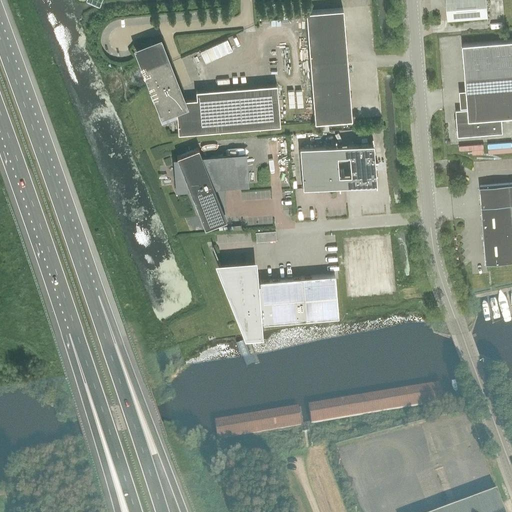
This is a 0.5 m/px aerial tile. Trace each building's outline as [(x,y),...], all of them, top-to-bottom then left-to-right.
[(446,0),(448,19),(488,16),(486,0),(446,0)] [(308,40),(345,36),(343,9),(306,12),(308,40)] [(311,67),(347,64),(345,36),(308,40),(311,67)] [(458,136),(503,132),(502,117),(511,116),(511,40),(463,45),(465,76),(468,109),(456,110),(458,136)] [(157,48),(155,45),(152,43),(150,47),(151,50),(140,54),(145,66),(143,67),(142,64),(141,65),(156,104),(155,104),(164,128),(166,127),(164,120),(177,115),(178,133),(280,125),(277,84),(196,90),(197,98),(184,99),(167,54),(166,55),(167,57),(165,58),(160,47),(157,48)] [(313,94),(350,91),(347,64),(311,67),(313,94)] [(350,91),(313,94),(315,122),(318,122),(319,132),(339,130),(338,128),(328,129),(328,121),(352,119),(350,91)] [(373,142),(342,145),(343,155),(349,155),(351,174),(345,175),(346,185),(376,183),(376,187),(377,187),(375,163),(378,162),(375,162),(373,138),(372,138),(373,142)] [(339,175),(337,156),(343,155),(342,145),(336,145),(336,141),(335,141),(336,145),(300,148),(303,189),(339,186),(339,190),(340,190),(340,186),(346,185),(345,175),(339,175)] [(202,159),(198,148),(177,156),(178,161),(175,161),(177,190),(189,189),(205,228),(226,220),(214,187),(247,184),(245,155),(202,159)] [(511,184),(480,187),(486,263),(511,260),(511,184)] [(276,231),(256,233),(256,242),(276,240),(276,231)] [(338,316),(335,274),(261,280),(261,284),(254,285),(253,269),(247,270),(247,264),(221,266),(213,245),(212,245),(244,327),(257,326),(257,321),(263,320),(263,322),(338,316)] [(244,339),(236,342),(246,368),(254,364),(244,339)] [(439,384),(307,406),(309,422),(310,424),(442,402),(439,384)] [(298,408),(214,422),(217,440),(300,426),(298,408)] [(504,511),(497,492),(444,511),(504,511)]
